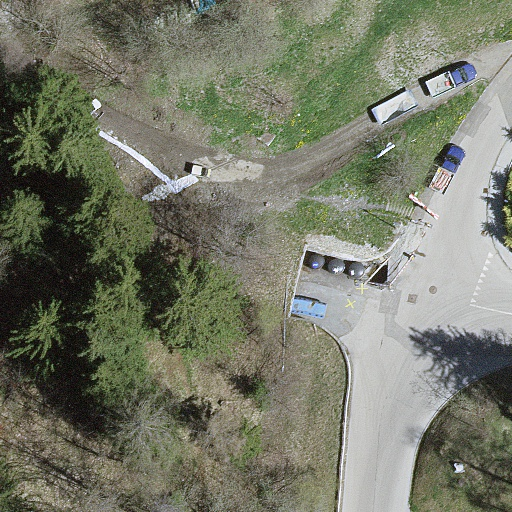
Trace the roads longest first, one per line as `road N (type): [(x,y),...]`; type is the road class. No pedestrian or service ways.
road 1 (residential): [(421,284),(393,383),(376,511)]
road 2 (residential): [(511,98),(474,155),(421,284)]
